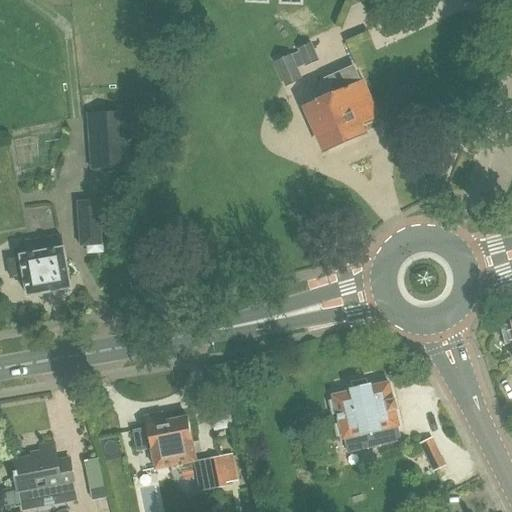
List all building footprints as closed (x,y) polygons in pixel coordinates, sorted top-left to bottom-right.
[(297,49),(305,67),(318,61),(311,43),(297,49)] [(274,62),(285,88),(302,80),(292,55),(274,62)] [(306,109),(324,151),(367,133),(363,124),(376,118),(361,81),(360,82),(354,67),(323,80),(327,87),(317,91),(322,103),(306,109)] [(124,112),(88,116),(93,169),(129,166),(124,112)] [(117,200),(77,203),(80,247),(86,247),(87,255),(104,254),(102,246),(101,221),(108,220),(117,200)] [(20,256),(6,259),(9,279),(23,276),(27,297),(71,289),(61,237),(17,245),(20,256)] [(351,392),(332,396),(342,441),(345,440),(348,453),(402,440),(395,410),(397,409),(395,401),(393,401),(389,383),(370,387),(370,386),(350,390),(351,392)] [(146,428),(133,430),(137,451),(150,449),(150,451),(151,450),(154,470),(196,462),(192,442),(193,442),(189,417),(163,422),(162,414),(144,418),(146,428)] [(420,443),(433,473),(445,466),(432,438),(420,443)] [(13,472),(10,473),(14,492),(18,491),(21,503),(53,497),(73,493),(66,459),(54,462),(51,444),(36,447),(38,456),(11,462),(13,472)] [(232,455),(206,459),(212,490),(239,484),(232,455)]
